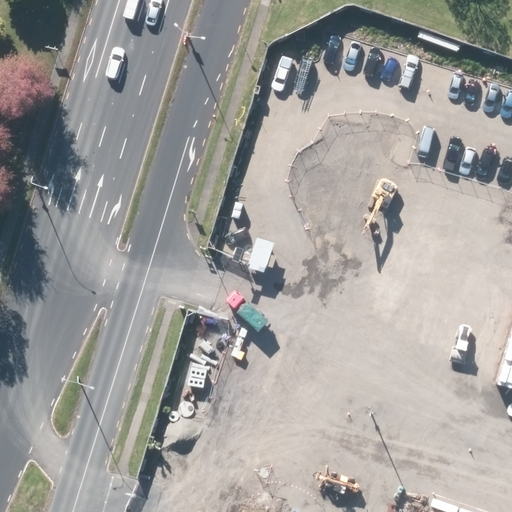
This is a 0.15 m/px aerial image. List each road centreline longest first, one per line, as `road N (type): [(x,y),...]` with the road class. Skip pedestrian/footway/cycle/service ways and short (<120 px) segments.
road 1 (secondary): [(216,0),(65,511)]
road 2 (secondary): [(0,507),(144,0)]
